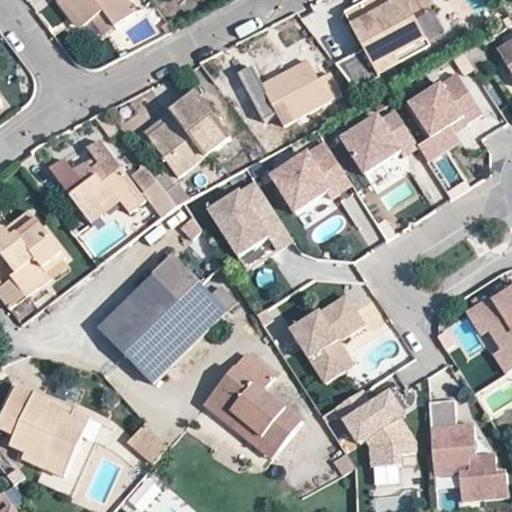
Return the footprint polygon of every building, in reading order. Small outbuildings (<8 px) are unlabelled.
[(88,25),(68,0),(58,0),(80,30),(88,25)] [(68,0),(88,25),(93,21),(104,36),(118,26),(106,10),(120,0),(68,0)] [(120,0),(106,10),(118,26),(139,10),(130,0),(120,0)] [(364,51),(336,66),(356,93),(379,80),(374,71),(427,42),(404,0),(358,0),(352,3),(355,8),(362,22),(351,27),(364,51)] [(344,14),(351,27),(362,22),(355,8),(344,14)] [(477,45),(460,54),(471,71),(488,60),(478,44),(477,45)] [(511,47),(499,56),(511,78),(511,47)] [(296,50),(255,73),(262,86),(303,63),(296,50)] [(268,98),(284,127),(341,95),(328,72),(316,79),(306,61),(303,63),(262,86),(255,73),(252,68),(239,75),(255,105),(268,98)] [(484,115),(458,75),(410,106),(432,141),(451,129),(464,120),(467,125),(484,115)] [(145,134),(178,179),(229,140),(196,95),(145,134)] [(420,149),(397,114),(383,123),(380,119),(344,142),(367,177),(402,155),(405,159),(420,149)] [(454,134),(467,125),(464,120),(451,129),(454,134)] [(51,170),(91,225),(107,215),(104,211),(120,199),(130,214),(144,204),(99,143),(88,152),(93,159),(74,173),(64,161),(51,170)] [(346,174),(326,145),(273,179),(296,214),(328,194),(331,200),(340,194),(333,183),(346,174)] [(278,253),(294,243),(257,184),(211,213),(240,259),(270,240),(278,253)] [(144,204),(160,221),(174,210),(155,186),(141,196),(144,204)] [(65,261),(30,213),(0,235),(0,252),(18,277),(13,280),(26,297),(51,280),(47,274),(65,261)] [(248,272),(278,253),(270,240),(240,259),(248,272)] [(199,285),(173,258),(155,276),(181,303),(199,285)] [(69,266),(65,261),(47,274),(51,280),(69,266)] [(181,303),(155,276),(101,330),(154,384),(235,304),(225,294),(216,302),(199,285),(181,303)] [(0,294),(8,289),(0,277),(0,294)] [(511,293),(497,304),(494,299),(478,310),(504,351),(496,356),(508,375),(511,372),(511,293)] [(366,329),(348,300),(293,335),(327,387),(346,375),(331,351),(340,346),(366,329)] [(356,369),(340,346),(331,351),(346,375),(356,369)] [(248,420),(282,447),(302,422),(263,391),(273,378),(245,356),(205,407),(237,433),(248,420)] [(90,418),(16,386),(0,422),(0,429),(14,436),(9,448),(25,454),(22,460),(64,478),(90,418)] [(395,413),(400,410),(392,397),(372,410),(362,394),(338,410),(361,446),(368,441),(372,449),(374,469),(400,468),(400,455),(415,455),(415,445),(400,421),(395,413)] [(478,460),(475,428),(458,430),(456,404),(430,405),(435,478),(461,476),(463,504),(510,501),(508,477),(498,477),(497,459),(478,460)] [(405,418),(400,410),(395,413),(400,421),(405,418)] [(272,460),(282,447),(248,420),(237,433),(272,460)] [(167,449),(144,423),(125,440),(151,468),(167,449)] [(335,462),(341,474),(354,468),(346,456),(335,462)] [(145,474),(127,500),(143,511),(162,486),(145,474)] [(13,511),(3,497),(0,498),(0,511),(13,511)]
